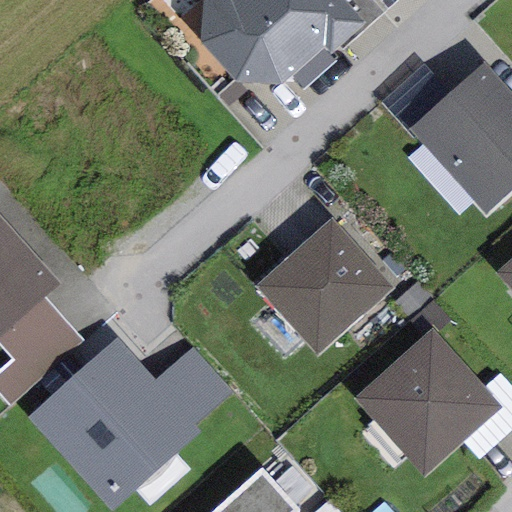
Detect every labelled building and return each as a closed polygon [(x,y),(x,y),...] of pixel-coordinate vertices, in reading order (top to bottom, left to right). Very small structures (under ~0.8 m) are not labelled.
[(363,30),(336,0),(230,0),(228,2),(205,1),(202,52),(234,89),(280,90),(323,55),(331,61),(363,30)] [(400,0),(374,0),(386,13),(400,0)] [(511,99),(484,68),(409,135),(485,219),(511,194),(511,99)] [(0,221),(0,341),(46,301),(59,289),(0,221)] [(254,290),(316,360),(392,292),(330,223),(254,290)] [(511,263),(495,278),(511,296),(511,263)] [(97,361),(46,301),(0,341),(0,348),(12,362),(0,371),(0,397),(8,406),(45,378),(60,393),(97,361)] [(432,334),(354,403),(423,482),(464,447),(502,413),(482,391),(432,334)] [(60,393),(29,420),(110,511),(195,437),(187,429),(226,395),(191,355),(152,389),(114,346),(97,361),(60,393)] [(511,389),(499,375),(482,391),(502,413),(464,447),(478,462),(511,431),(511,389)] [(217,511),(294,511),(261,473),(217,511)] [(336,511),(327,502),(316,511),(336,511)]
